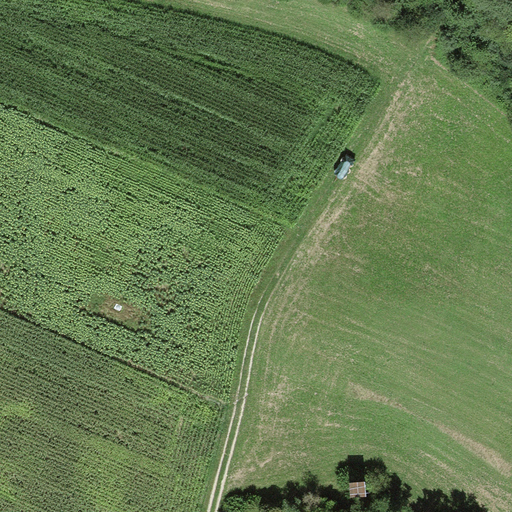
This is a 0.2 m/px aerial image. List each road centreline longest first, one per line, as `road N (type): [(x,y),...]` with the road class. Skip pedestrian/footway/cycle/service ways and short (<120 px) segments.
road 1 (track): [(265,291),(452,0)]
road 2 (track): [(265,291),(209,511)]
